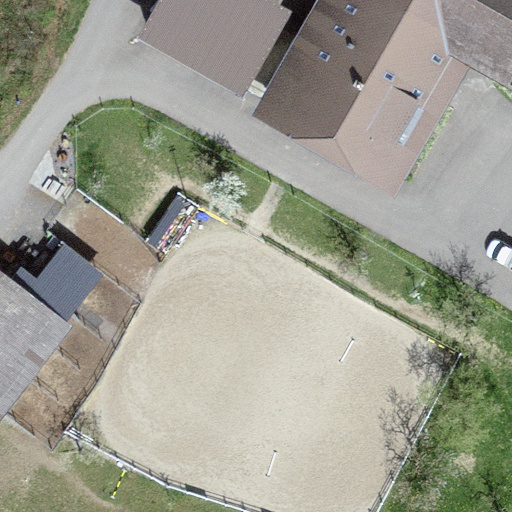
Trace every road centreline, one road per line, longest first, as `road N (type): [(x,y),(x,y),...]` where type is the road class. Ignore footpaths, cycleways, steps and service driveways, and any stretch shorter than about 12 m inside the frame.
road 1 (track): [(511,234),(450,242),(299,183),(169,101)]
road 2 (track): [(0,163),(85,54),(106,0)]
road 3 (track): [(169,101),(85,54),(0,39)]
